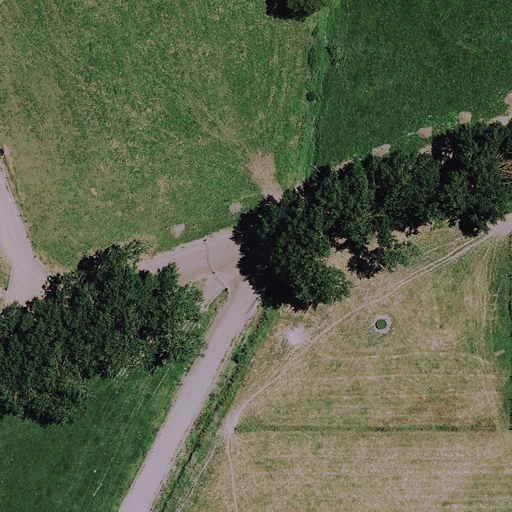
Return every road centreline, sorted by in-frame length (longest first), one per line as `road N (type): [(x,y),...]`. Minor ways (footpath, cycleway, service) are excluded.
road 1 (track): [(511,133),(0,346)]
road 2 (track): [(289,226),(136,511)]
